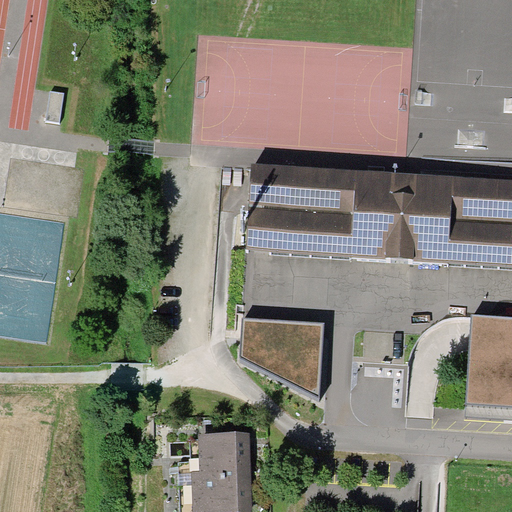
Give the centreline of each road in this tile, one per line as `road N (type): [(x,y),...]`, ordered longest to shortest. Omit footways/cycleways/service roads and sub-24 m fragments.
road 1 (residential): [(511,448),(315,438),(296,432),(251,393),(201,374)]
road 2 (track): [(201,374),(0,374)]
